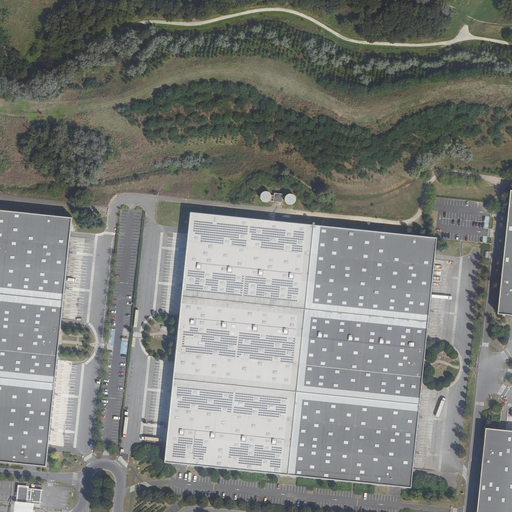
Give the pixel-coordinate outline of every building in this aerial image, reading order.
[(271,198),(266,190),(259,195),(264,202),(271,198)] [(282,201),(291,205),(295,196),(287,192),(282,201)] [(273,200),(281,202),(282,194),(274,193),(273,200)] [(0,462),(53,468),(78,217),(44,213),(0,208),(0,462)] [(195,214),(170,465),(418,490),(443,239),(195,214)] [(511,511),(511,429),(493,427),(484,511),(511,511)] [(29,505),(30,501),(42,503),(43,489),(20,487),(18,504),(29,505)]
